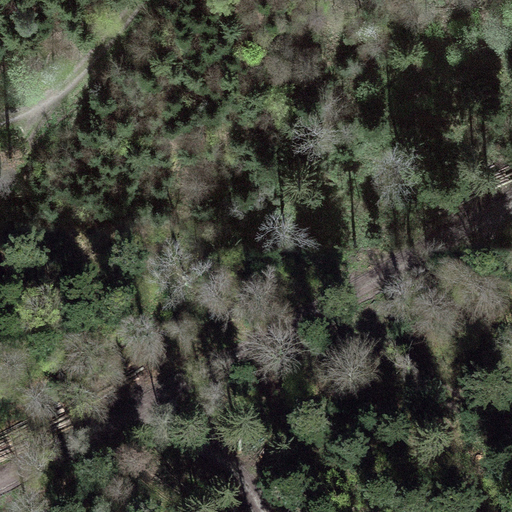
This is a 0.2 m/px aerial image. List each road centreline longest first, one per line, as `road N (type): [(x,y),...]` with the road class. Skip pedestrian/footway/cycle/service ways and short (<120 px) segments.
road 1 (track): [(0,480),(511,208)]
road 2 (track): [(138,0),(64,84),(0,124)]
road 3 (track): [(261,511),(228,460),(177,430),(115,424)]
